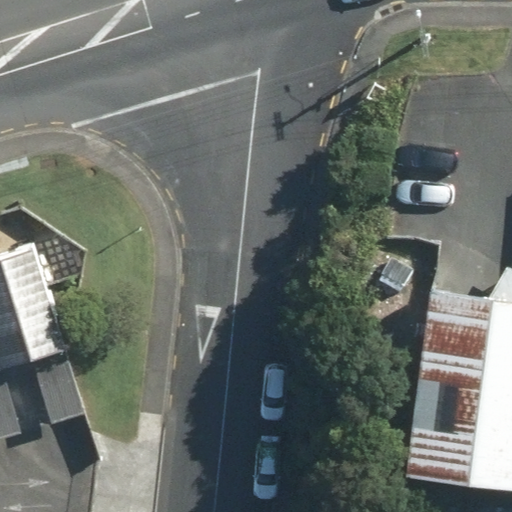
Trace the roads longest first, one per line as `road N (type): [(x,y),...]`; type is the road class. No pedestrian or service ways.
road 1 (tertiary): [(218,511),(257,77),(251,0)]
road 2 (tertiary): [(173,0),(0,54)]
